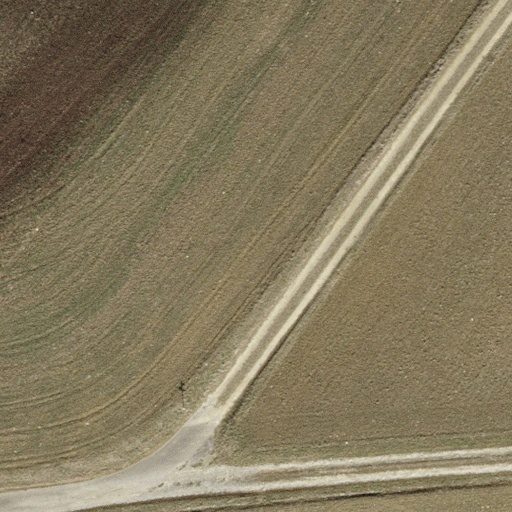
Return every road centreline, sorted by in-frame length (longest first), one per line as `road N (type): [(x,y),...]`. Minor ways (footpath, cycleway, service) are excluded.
road 1 (track): [(168,480),(505,0)]
road 2 (track): [(168,480),(511,463)]
road 3 (unclassified): [(0,503),(168,480)]
